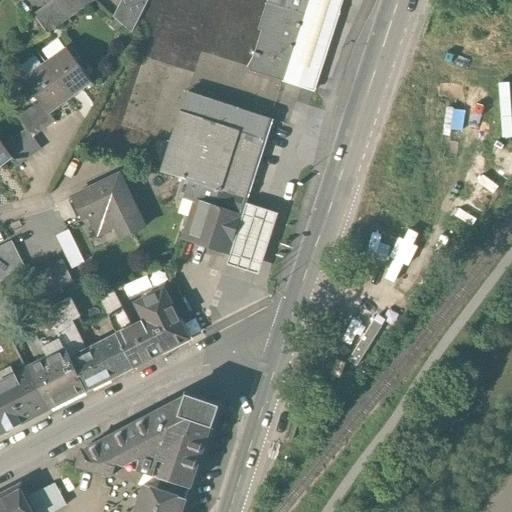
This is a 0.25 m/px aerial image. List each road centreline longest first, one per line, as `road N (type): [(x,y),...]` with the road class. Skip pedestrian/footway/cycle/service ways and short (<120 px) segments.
road 1 (secondary): [(398,0),(278,357)]
road 2 (tertiary): [(0,467),(237,344),(278,357)]
road 3 (secondary): [(278,357),(229,511)]
